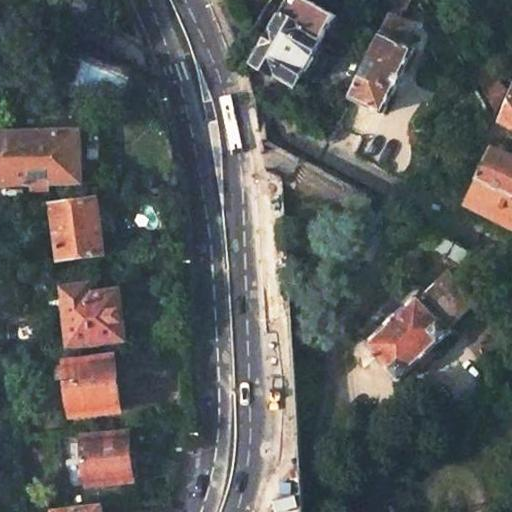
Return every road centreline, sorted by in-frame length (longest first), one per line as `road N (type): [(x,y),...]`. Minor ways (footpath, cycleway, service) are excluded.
road 1 (primary): [(145,0),(187,114),(213,289),(215,454),(200,511)]
road 2 (primary): [(239,511),(253,409),(240,167),(222,86),(187,0)]
road 3 (residential): [(511,251),(278,128)]
